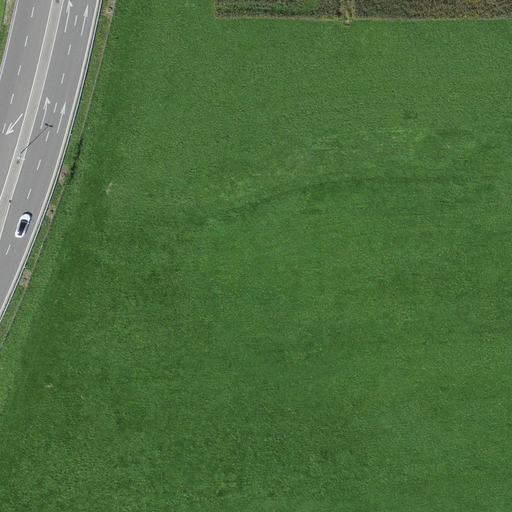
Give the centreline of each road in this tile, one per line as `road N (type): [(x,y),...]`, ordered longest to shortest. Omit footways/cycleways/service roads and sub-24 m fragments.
road 1 (trunk): [(0,291),(82,0)]
road 2 (trunk): [(35,0),(0,143)]
